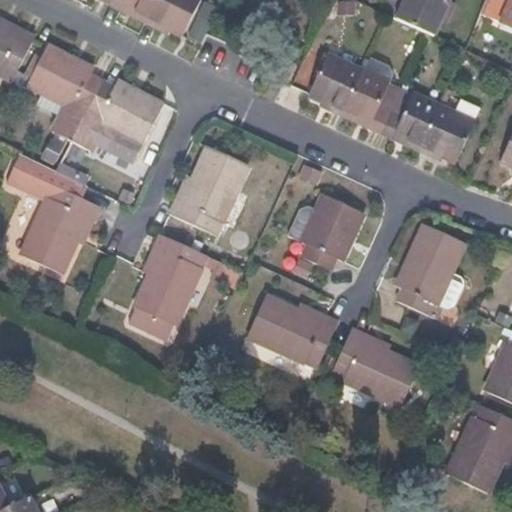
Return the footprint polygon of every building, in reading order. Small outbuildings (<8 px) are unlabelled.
[(203,3),(196,0),(101,0),(99,4),(122,16),(124,12),(149,25),(147,28),(161,36),(164,31),(184,42),(203,3)] [(395,18),(402,0),(387,0),(383,13),(395,18)] [(434,0),(402,0),(395,18),(431,34),(444,4),(434,0)] [(511,0),(510,2),(505,0),(488,0),(485,8),(511,19),(511,0)] [(511,26),(511,19),(485,8),(483,14),(511,26)] [(21,42),(0,30),(0,80),(14,88),(37,42),(24,36),(21,42)] [(95,75),(50,52),(30,90),(68,112),(55,137),(92,157),(98,147),(135,168),(163,110),(119,87),(116,91),(94,80),(95,75)] [(374,83),(328,61),(311,100),(333,110),(331,115),(345,122),(347,117),(372,129),(370,132),(394,143),(395,139),(420,150),(418,154),(432,160),(433,157),(457,167),(473,127),(401,94),(407,81),(381,69),(374,83)] [(287,89),(296,70),(278,63),(270,81),(287,89)] [(511,146),(503,168),(511,171),(511,146)] [(185,208),(179,206),(172,219),(219,240),(249,171),(209,153),(185,208)] [(47,209),(26,260),(66,279),(90,224),(96,226),(102,213),(87,207),(92,195),(24,162),(10,192),(47,209)] [(321,210),(306,203),(289,241),(310,250),(305,261),(335,274),(340,264),(344,265),(364,217),(325,200),(321,210)] [(406,293),(401,305),(430,317),(434,305),(440,308),(465,247),(427,231),(401,291),(406,293)] [(209,261),(163,242),(158,254),(162,255),(138,317),(133,326),(171,344),(177,330),(178,330),(209,261)] [(321,372),(342,326),(329,320),(326,327),(270,302),(253,340),(321,372)] [(366,344),(369,338),(357,334),(337,378),(404,409),(422,370),(366,344)] [(511,347),(489,396),(511,406),(511,347)] [(511,450),(511,423),(482,409),(452,478),(491,496),(511,450)] [(0,507),(9,504),(0,486),(0,507)] [(0,507),(0,511),(39,511),(29,493),(9,504),(0,507)]
